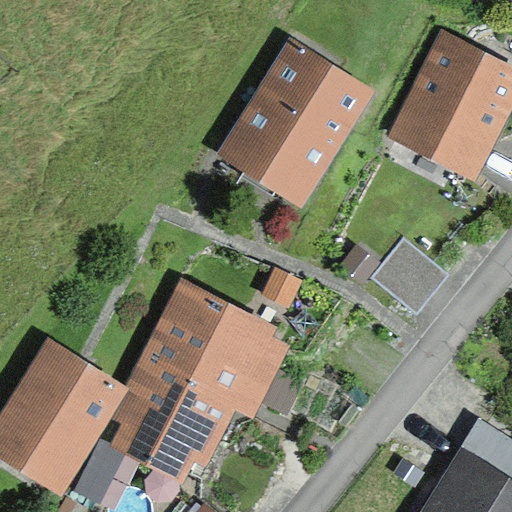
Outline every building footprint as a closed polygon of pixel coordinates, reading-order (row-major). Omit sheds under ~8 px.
[(471,167),(511,86),(511,75),(445,42),(399,131),(471,167)] [(294,49),(230,151),(298,194),(362,92),(294,49)] [(399,226),(365,267),(420,312),(454,271),(399,226)] [(284,326),(309,278),(273,260),(248,308),(284,326)] [(184,290),(151,355),(231,396),(244,371),(262,380),(278,349),(259,340),(264,332),(184,290)] [(50,350),(0,428),(0,437),(62,476),(116,391),(50,350)] [(202,452),(231,396),(151,355),(122,411),(135,417),(124,440),(178,468),(189,445),(202,452)] [(431,511),(511,511),(511,491),(511,490),(511,438),(486,423),(431,511)] [(223,511),(204,496),(191,511),(223,511)]
